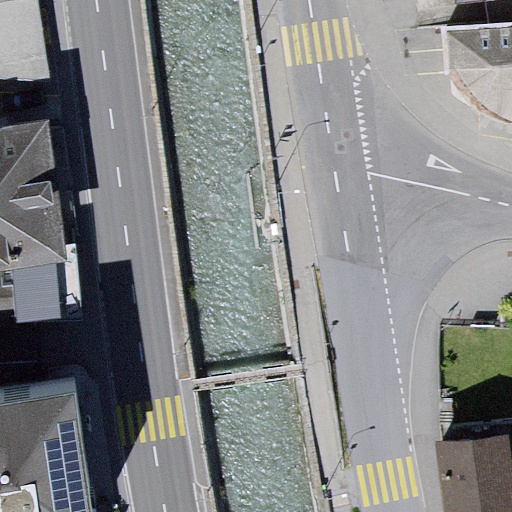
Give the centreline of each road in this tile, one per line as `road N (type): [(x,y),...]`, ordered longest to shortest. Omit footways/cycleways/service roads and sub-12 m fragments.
road 1 (residential): [(383,511),(330,182)]
road 2 (secondary): [(84,0),(125,326)]
road 3 (secondary): [(125,326),(154,511)]
road 4 (unclassified): [(330,182),(392,183),(511,217)]
road 5 (residential): [(330,182),(306,0)]
road 6 (residential): [(125,326),(0,347)]
